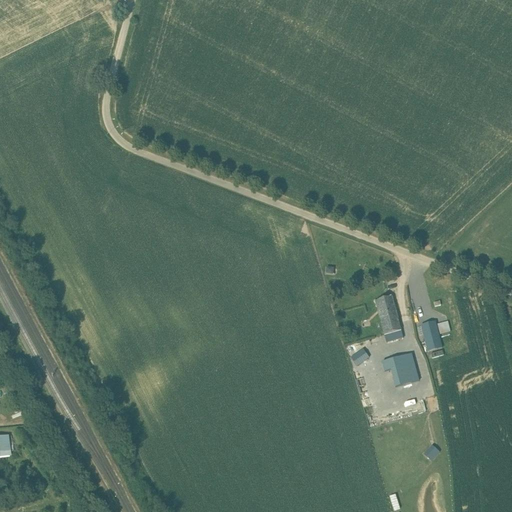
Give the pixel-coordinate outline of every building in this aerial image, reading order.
[(392,297),(375,302),(378,311),(385,336),(401,331),(394,307),(392,297)] [(424,336),(428,352),(442,349),(438,332),(435,322),(421,326),(424,336)] [(439,324),(441,334),(452,332),(449,322),(439,324)] [(351,359),(357,366),(369,358),(363,350),(351,359)] [(412,355),(382,363),(385,372),(391,371),(395,388),(419,382),(412,355)] [(8,437),(0,437),(0,457),(11,456),(8,437)] [(424,455),(431,462),(439,453),(432,447),(424,455)]
